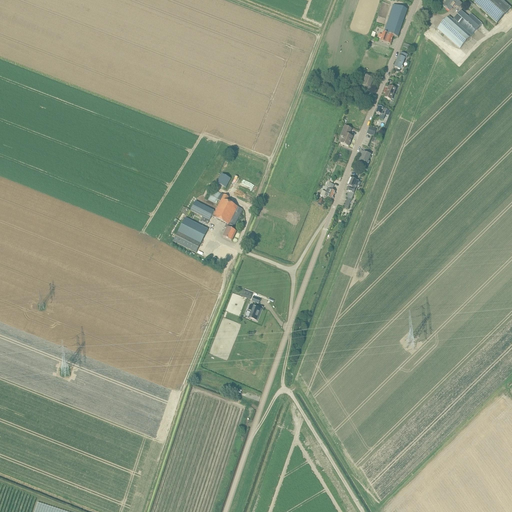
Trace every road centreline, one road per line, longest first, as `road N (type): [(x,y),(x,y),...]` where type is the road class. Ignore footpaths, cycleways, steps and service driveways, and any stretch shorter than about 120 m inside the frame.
road 1 (tertiary): [(225,511),(416,0)]
road 2 (track): [(253,431),(287,389),(364,511)]
